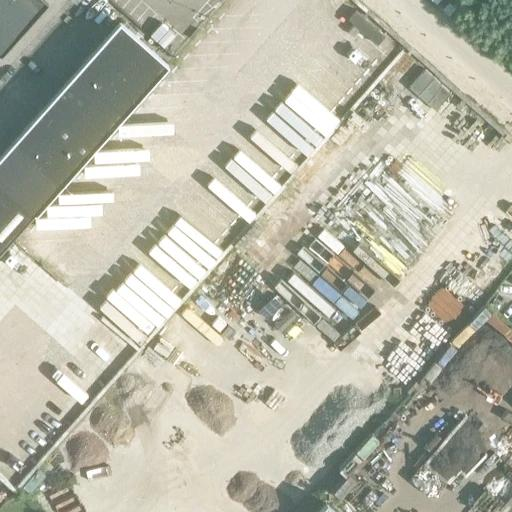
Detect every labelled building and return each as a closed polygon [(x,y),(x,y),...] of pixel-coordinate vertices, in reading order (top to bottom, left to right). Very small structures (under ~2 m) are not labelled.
[(0,0),(0,48),(43,0),(0,0)] [(0,247),(164,63),(118,21),(22,130),(0,155),(0,247)] [(436,107),(452,89),(425,65),(410,83),(436,107)] [(455,318),(465,298),(438,285),(428,305),(455,318)] [(511,329),(484,305),(435,359),(511,427),(511,329)] [(447,481),(449,453),(422,451),(420,479),(447,481)] [(338,511),(325,500),(313,511),(338,511)]
